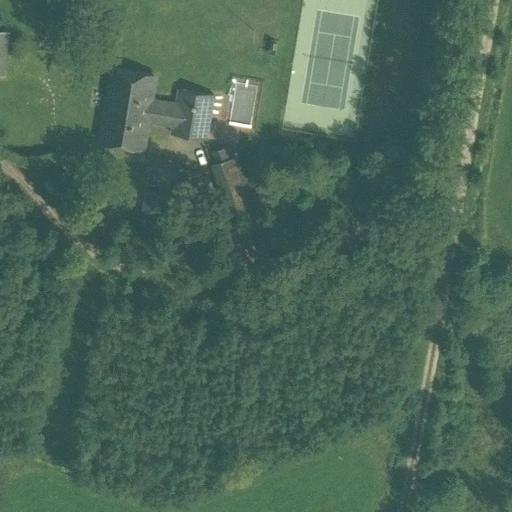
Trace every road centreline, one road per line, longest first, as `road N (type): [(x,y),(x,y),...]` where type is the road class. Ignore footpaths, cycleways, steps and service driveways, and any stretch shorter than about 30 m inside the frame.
road 1 (track): [(0,179),(132,265),(279,259),(450,189),(394,511)]
road 2 (unclassified): [(450,189),(493,0)]
